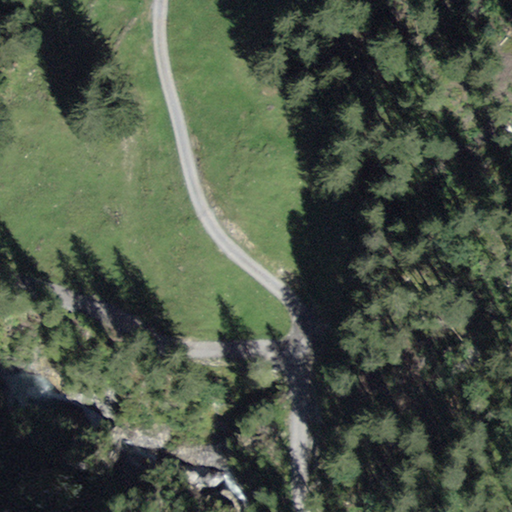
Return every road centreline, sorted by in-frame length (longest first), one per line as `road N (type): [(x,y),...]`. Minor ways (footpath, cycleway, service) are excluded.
road 1 (track): [(160,0),(160,49),(195,192),(226,245),(299,309),(305,334),(289,360)]
road 2 (track): [(289,360),(166,344),(35,289),(0,284)]
road 3 (track): [(289,360),(308,511)]
